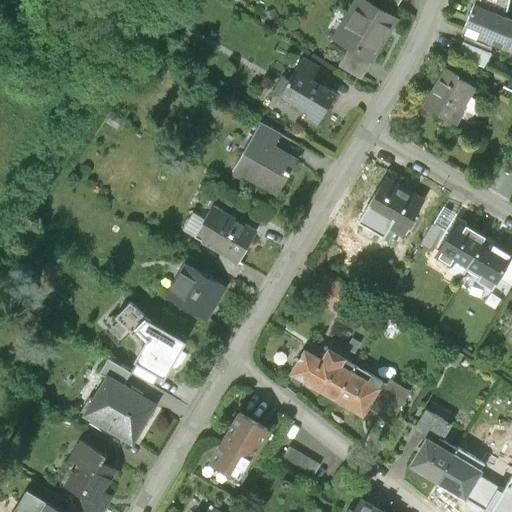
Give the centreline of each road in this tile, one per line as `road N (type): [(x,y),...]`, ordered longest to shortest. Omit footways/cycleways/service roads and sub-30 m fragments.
road 1 (residential): [(372,129),(233,363)]
road 2 (residential): [(419,511),(233,363)]
road 3 (residential): [(233,363),(142,511)]
road 4 (residential): [(372,129),(511,214)]
road 5 (residential): [(436,0),(372,129)]
